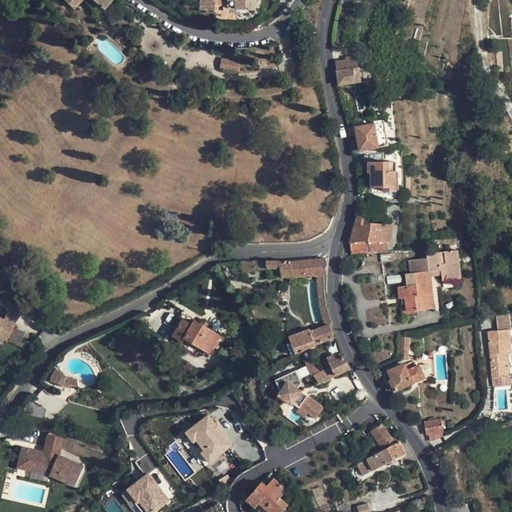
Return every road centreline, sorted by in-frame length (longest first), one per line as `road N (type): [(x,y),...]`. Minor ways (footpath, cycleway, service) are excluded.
road 1 (residential): [(0,419),(57,346),(199,269),(231,255),(336,249)]
road 2 (unclassified): [(336,249),(345,333),(430,462),(446,511)]
road 3 (unclassified): [(330,0),(326,74),(349,176),(336,249)]
road 4 (residential): [(136,0),(200,36),(250,40),(267,34),(298,0)]
